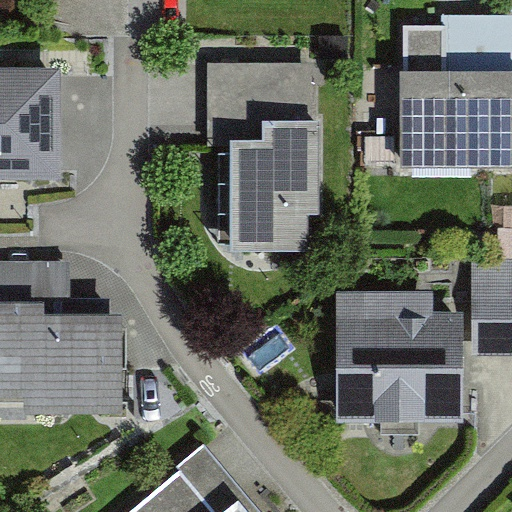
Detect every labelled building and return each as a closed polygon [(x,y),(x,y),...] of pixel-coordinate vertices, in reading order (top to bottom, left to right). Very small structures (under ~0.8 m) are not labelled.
[(401,69),(402,167),(511,165),(511,15),(444,16),(444,25),(406,26),(406,69),(401,69)] [(309,213),(321,213),(320,119),(318,119),(317,61),(207,61),(208,146),(231,146),(231,249),(309,248),(309,213)] [(62,68),(0,68),(0,178),(62,178),(62,68)] [(74,261),(0,261),(0,313),(75,312),(74,261)] [(511,261),(474,262),(474,356),(511,356),(511,261)] [(435,292),(338,293),(339,422),(466,421),(465,311),(435,311),(435,292)] [(27,412),(126,411),(125,311),(75,312),(48,312),(48,301),(0,301),(0,401),(27,401),(27,412)] [(230,511),(241,504),(247,511),(263,511),(207,444),(179,467),(183,471),(133,511),(230,511)]
